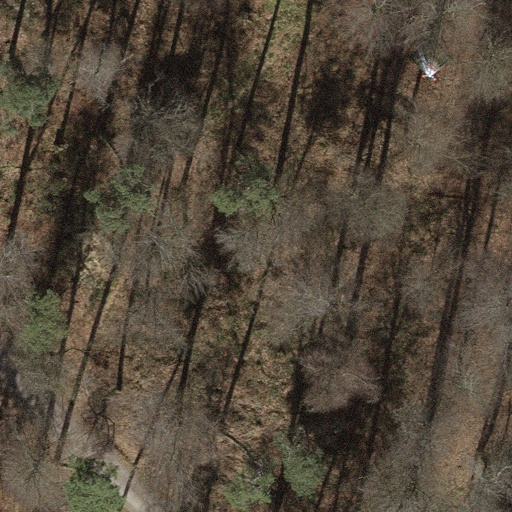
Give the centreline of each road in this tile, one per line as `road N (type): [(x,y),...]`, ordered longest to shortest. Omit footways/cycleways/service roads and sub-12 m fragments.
road 1 (track): [(16,397),(110,291),(242,63),(331,7)]
road 2 (track): [(0,370),(126,511)]
